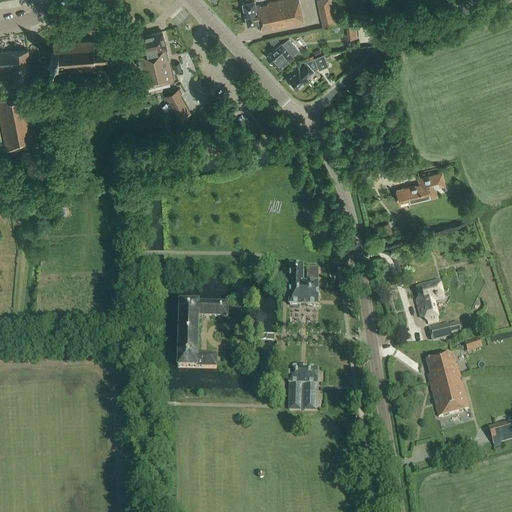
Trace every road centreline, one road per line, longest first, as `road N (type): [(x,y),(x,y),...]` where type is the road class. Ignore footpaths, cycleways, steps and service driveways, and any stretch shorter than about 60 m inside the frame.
road 1 (tertiary): [(399,511),(357,248),(334,169),(304,119)]
road 2 (residential): [(304,119),(416,25),(499,0)]
road 3 (track): [(293,142),(307,154),(327,209),(348,338)]
road 4 (track): [(348,338),(378,511)]
road 5 (tertiary): [(304,119),(193,0)]
